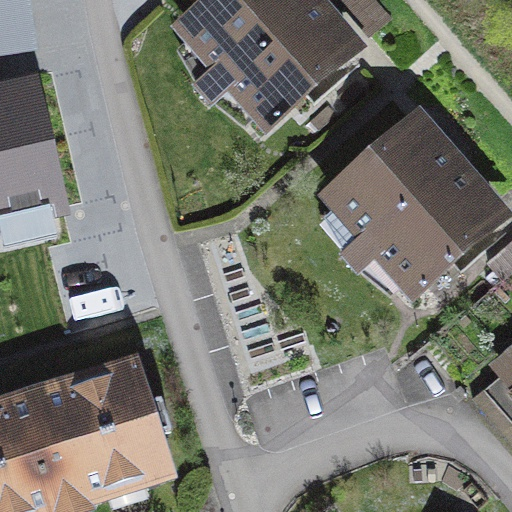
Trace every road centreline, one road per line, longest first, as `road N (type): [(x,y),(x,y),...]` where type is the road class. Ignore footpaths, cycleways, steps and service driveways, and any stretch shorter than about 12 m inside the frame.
road 1 (residential): [(240,490),(158,241),(104,0)]
road 2 (residential): [(511,480),(477,446),(426,429),(240,490)]
